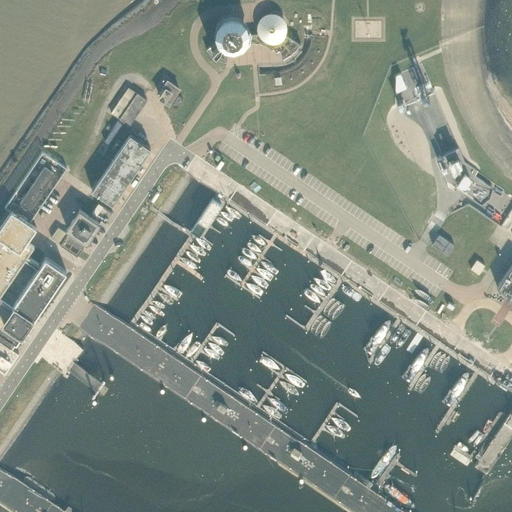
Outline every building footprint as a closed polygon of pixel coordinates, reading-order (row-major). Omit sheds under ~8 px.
[(207,48),(207,49),(218,58),(227,61),(227,60),(229,51),(229,50),(235,50),(244,47),(249,42),(253,41),(261,42),(270,47),(273,49),(274,48),(277,52),(280,50),(283,57),(286,56),(289,54),(291,52),(294,50),(298,46),(300,44),(301,41),(295,37),(286,34),(288,29),(288,26),(287,24),(286,21),(285,18),(282,15),(279,13),(276,13),(273,12),(270,12),(267,13),(264,15),(261,17),(259,21),(258,23),(258,26),(258,30),(259,33),(251,33),(251,31),(247,22),(241,17),(232,15),(224,18),(218,25),(216,34),(218,40),(207,48)] [(396,73),(395,104),(398,103),(400,107),(436,92),(433,85),(423,62),(416,65),(415,65),(396,73)] [(178,85),(168,78),(162,87),(165,88),(158,98),(165,103),(170,106),(182,88),(178,85)] [(120,118),(130,124),(148,98),(138,91),(138,92),(129,86),(112,112),(120,118)] [(183,97),(178,94),(172,104),(177,107),(183,97)] [(119,119),(105,139),(109,142),(115,133),(117,130),(120,125),(123,122),(119,119)] [(151,147),(144,141),(131,133),(113,159),(112,160),(100,179),(95,185),(93,188),(113,202),(139,165),(140,166),(145,157),(144,156),(151,147)] [(440,151),(435,153),(446,177),(457,184),(480,200),(489,194),(492,183),(475,172),(478,168),(478,167),(464,158),(458,143),(456,144),(440,151)] [(21,202),(30,208),(54,171),(45,165),(21,202)] [(160,192),(157,190),(151,199),(154,200),(160,192)] [(213,198),(195,227),(203,232),(221,204),(213,198)] [(97,214),(100,210),(103,205),(99,203),(93,211),(97,214)] [(87,241),(100,222),(80,208),(67,227),(87,241)] [(0,365),(5,369),(6,369),(5,371),(4,372),(3,373),(3,374),(19,351),(13,347),(15,343),(17,344),(67,270),(46,256),(41,264),(39,262),(30,256),(28,255),(35,245),(28,240),(37,227),(30,222),(12,210),(0,227),(0,237),(1,238),(2,238),(2,239),(0,242),(0,365)] [(52,236),(61,243),(68,233),(68,232),(59,226),(52,236)] [(68,233),(61,243),(78,255),(85,244),(68,233)] [(455,243),(440,233),(439,234),(434,242),(433,243),(448,253),(455,243)] [(478,258),(471,268),(479,273),(486,264),(478,258)] [(511,264),(498,286),(506,292),(508,289),(511,291),(508,296),(511,299),(511,264)] [(220,401),(217,406),(224,411),(227,407),(220,401)] [(294,452),(291,457),(299,462),(302,457),(294,452)]
